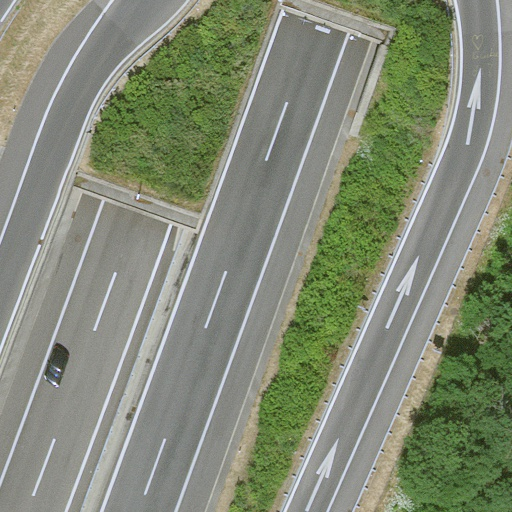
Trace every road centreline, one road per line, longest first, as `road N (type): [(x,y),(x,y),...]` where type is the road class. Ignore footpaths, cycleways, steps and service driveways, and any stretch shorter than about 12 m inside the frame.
road 1 (motorway): [(309,511),(472,131),(481,60),(475,0)]
road 2 (motorway): [(140,511),(325,0)]
road 3 (motorway): [(208,0),(24,511)]
road 4 (motorway): [(150,0),(88,70),(0,281)]
